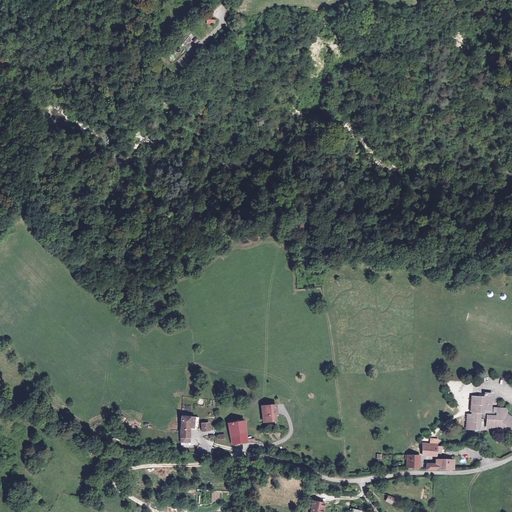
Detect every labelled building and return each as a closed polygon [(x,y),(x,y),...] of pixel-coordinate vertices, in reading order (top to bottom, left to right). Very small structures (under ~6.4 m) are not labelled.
[(485,396),(471,395),(470,409),(472,410),(471,414),(466,413),(465,429),(484,428),(501,429),(509,432),(511,427),(511,414),(507,411),(507,407),(492,405),(493,393),(485,392),(485,396)] [(277,404),(261,405),(262,422),(278,421),(277,404)] [(198,416),(181,415),(180,441),(191,441),(192,428),(197,428),(198,416)] [(245,420),(227,423),(231,445),(248,442),(245,420)] [(209,422),(201,423),(202,433),(211,432),(209,422)] [(429,443),(421,442),(420,455),(441,457),(442,447),(443,436),(430,436),(429,443)] [(421,456),(407,455),(406,466),(420,467),(421,456)] [(455,470),(455,459),(436,458),(436,463),(427,463),(427,470),(455,470)] [(384,501),(392,504),(395,498),(387,495),(384,501)] [(323,511),(325,501),(312,499),(309,511),(323,511)]
